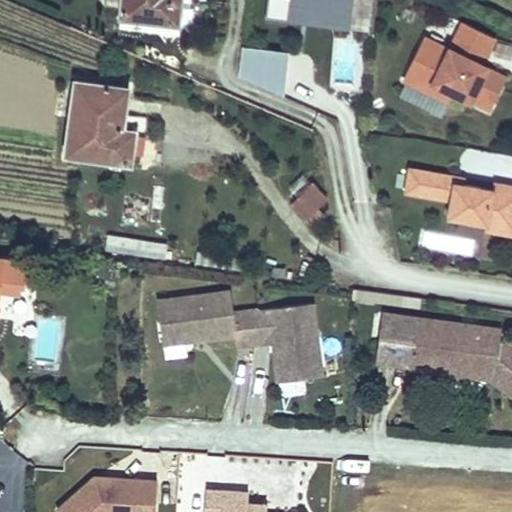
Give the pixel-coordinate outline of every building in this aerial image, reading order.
[(171,0),(123,0),(121,20),(179,26),(181,1),(171,0)] [(349,23),(351,0),(268,0),(266,19),(290,22),(291,16),(349,23)] [(473,61),(476,54),(486,58),(496,38),(464,23),(451,50),(426,37),(406,79),(431,91),(435,84),(455,94),(471,101),(473,99),(491,108),(506,77),(483,65),(473,61)] [(286,56),(243,51),(239,81),(280,93),(286,56)] [(483,65),(486,58),(476,54),(473,61),(483,65)] [(132,165),(136,131),(124,130),(129,88),(76,81),(66,156),(132,165)] [(455,94),(435,84),(431,91),(451,101),(455,94)] [(511,234),(511,186),(495,183),(494,190),(464,185),(452,183),(453,177),(411,170),(407,193),(453,201),(451,212),(489,219),(488,224),(487,231),(511,234)] [(464,185),(465,179),(453,177),(452,183),(464,185)] [(299,196),(310,184),(303,178),(292,189),(299,196)] [(305,219),(326,195),(313,182),(310,184),(299,196),(291,204),(305,219)] [(489,219),(451,212),(450,218),(488,224),(489,219)] [(107,236),(105,252),(166,260),(168,244),(107,236)] [(0,283),(18,286),(22,287),(25,263),(0,259),(0,283)] [(0,293),(17,296),(18,286),(0,283),(0,293)] [(403,303),(404,296),(358,289),(357,300),(370,302),(371,298),(403,303)] [(322,376),(312,303),(234,313),(231,292),(158,301),(162,337),(201,332),(202,339),(236,335),(237,346),(272,341),(280,340),(285,381),(322,376)] [(415,305),(416,297),(404,296),(403,303),(415,305)] [(511,344),(500,343),(501,329),(417,318),(416,320),(382,316),(377,356),(411,361),(411,366),(410,369),(450,374),(451,364),(476,367),(477,362),(486,364),(485,368),(495,370),(495,373),(508,383),(503,389),(511,395),(511,344)] [(163,344),(202,339),(201,332),(162,337),(163,344)] [(285,381),(280,340),(272,341),(277,382),(285,381)] [(411,366),(411,361),(377,356),(376,361),(411,366)] [(495,370),(485,368),(486,364),(477,362),(476,367),(451,364),(450,374),(490,379),(503,389),(508,383),(495,373),(495,370)] [(155,511),(158,481),(111,478),(111,482),(98,481),(95,477),(58,510),(59,511),(155,511)] [(266,511),(267,504),(248,503),(241,503),(241,492),(206,489),(204,511),(266,511)] [(248,503),(249,492),(241,492),(241,503),(248,503)]
